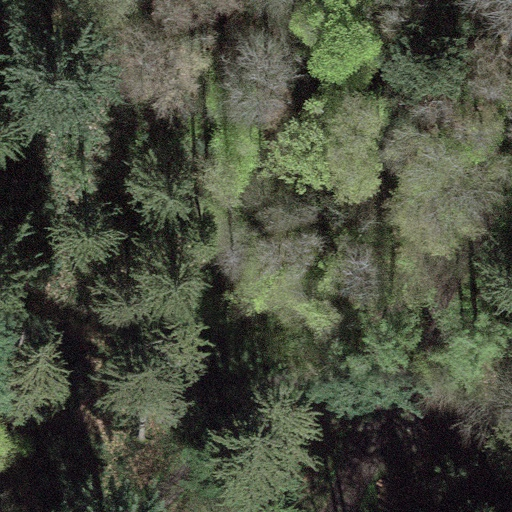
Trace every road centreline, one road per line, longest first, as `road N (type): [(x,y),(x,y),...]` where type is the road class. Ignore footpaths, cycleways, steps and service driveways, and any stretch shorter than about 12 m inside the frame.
road 1 (track): [(130,511),(292,374),(453,256)]
road 2 (track): [(511,172),(453,256),(330,511)]
